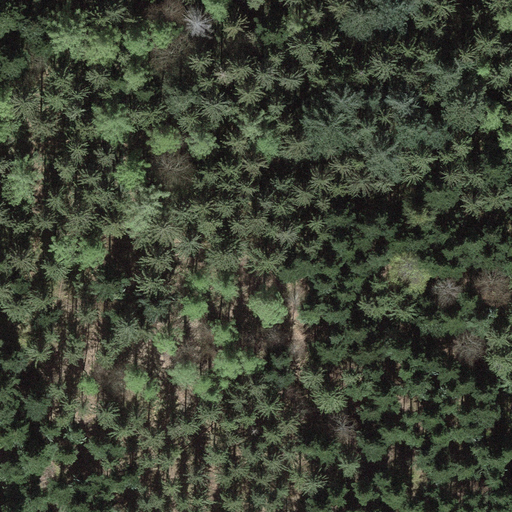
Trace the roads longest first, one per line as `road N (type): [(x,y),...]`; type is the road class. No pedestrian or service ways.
road 1 (track): [(511,371),(253,262),(181,277),(89,257),(0,190)]
road 2 (track): [(0,136),(194,144),(395,197),(511,186)]
